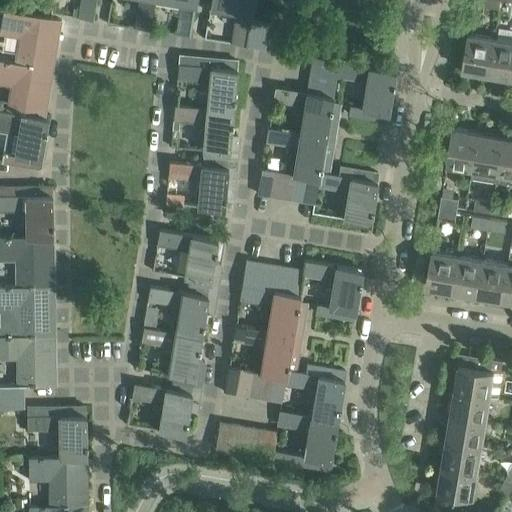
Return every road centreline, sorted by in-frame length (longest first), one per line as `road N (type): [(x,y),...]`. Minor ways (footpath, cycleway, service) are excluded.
road 1 (residential): [(169,40),(70,36),(61,320),(68,392),(103,412)]
road 2 (residential): [(103,412),(132,337),(154,220),(169,40)]
road 3 (residential): [(103,412),(126,436),(186,446),(200,438),(246,223)]
road 4 (residential): [(246,223),(263,66),(231,50),(169,40)]
road 5 (residential): [(395,511),(371,439),(367,380),(379,313)]
road 6 (residential): [(390,245),(417,88)]
road 7 (residential): [(390,245),(246,223)]
road 8 (residential): [(424,467),(443,323)]
